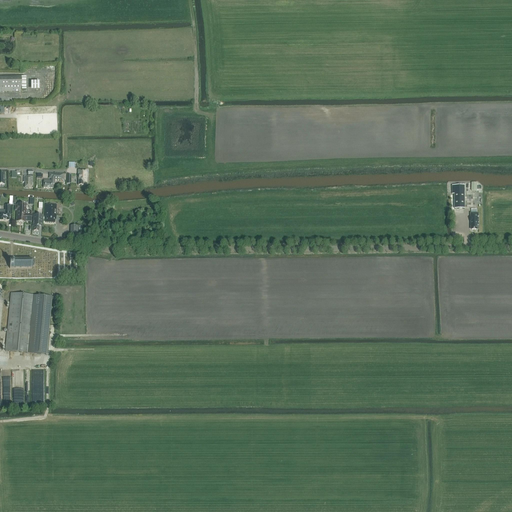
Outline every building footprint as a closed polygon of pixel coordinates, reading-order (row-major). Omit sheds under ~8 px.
[(0,77),(0,92),(21,92),(21,77),(0,77)] [(31,81),(31,89),(39,89),(39,81),(31,81)] [(32,186),(33,171),(28,170),(28,177),(24,177),(24,182),(25,182),(25,188),(30,188),(30,186),(32,186)] [(79,179),(78,186),(83,186),(83,183),(86,183),(87,171),(78,171),(78,179),(79,179)] [(44,181),(43,189),(53,189),(53,184),(55,184),(55,181),(56,179),(66,180),(66,175),(63,175),(55,174),(55,178),(52,178),(51,181),(44,181)] [(464,209),(464,185),(452,186),(452,194),(454,194),(454,209),(464,209)] [(9,202),(9,205),(5,205),(5,210),(2,210),(0,210),(0,220),(9,220),(9,214),(11,214),(12,205),(12,202),(13,202),(13,197),(9,197),(9,202)] [(18,204),(17,205),(15,205),(15,210),(17,210),(16,222),(24,222),(25,221),(31,221),(32,212),(25,211),(26,204),(18,204)] [(45,205),(44,217),(46,217),(45,223),(54,223),(55,216),(56,216),(56,205),(45,205)] [(33,227),(33,231),(38,231),(39,227),(42,227),(43,216),(33,215),(33,226),(33,227)] [(78,226),(70,226),(70,234),(78,234),(78,226)] [(31,259),(10,259),(10,262),(9,262),(9,266),(10,266),(10,269),(31,269),(34,266),(34,262),(31,259)] [(5,351),(46,355),(51,297),(10,294),(5,351)]
